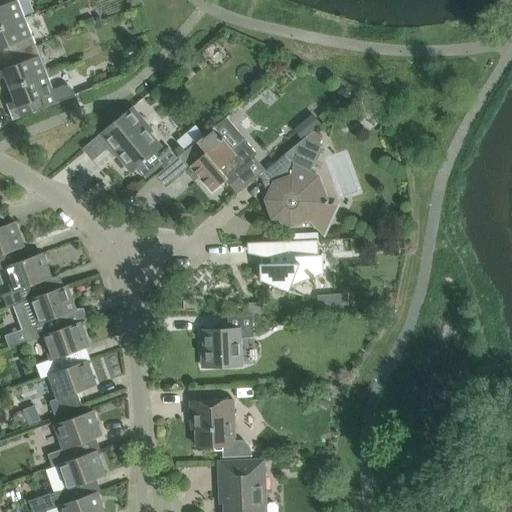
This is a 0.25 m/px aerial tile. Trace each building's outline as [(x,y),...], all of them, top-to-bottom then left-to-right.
[(0,0),(0,28),(25,19),(17,0),(0,0)] [(0,60),(36,46),(25,19),(0,28),(0,60)] [(10,89),(47,75),(36,46),(0,60),(0,78),(5,76),(10,89)] [(64,85),(53,90),(47,75),(10,89),(15,100),(6,104),(13,120),(75,95),(75,94),(74,94),(73,91),(72,91),(71,89),(70,88),(69,87),(67,86),(65,86),(64,85)] [(165,145),(142,118),(139,120),(129,109),(100,134),(109,145),(108,145),(131,173),(138,168),(146,177),(161,164),(164,168),(175,159),(177,158),(169,147),(159,155),(157,152),(165,145)] [(186,150),(204,135),(196,125),(177,140),(186,150)] [(177,158),(175,159),(185,171),(191,167),(201,178),(212,192),(226,180),(237,194),(253,180),(242,167),(257,154),(244,138),(241,141),(231,149),(214,127),(204,135),(186,150),(177,158)] [(318,176),(311,172),(323,145),(319,144),(323,136),(312,131),(264,171),(273,183),(265,200),(272,218),(290,227),(309,220),(316,228),(328,202),(318,176)] [(0,269),(42,254),(42,252),(7,265),(3,254),(24,246),(15,222),(0,227),(0,269)] [(260,280),(261,280),(289,291),(292,284),(311,277),(311,278),(315,277),(315,276),(323,273),(323,253),(321,253),(321,254),(319,255),(318,240),(272,242),(273,263),(260,264),(260,280)] [(43,295),(67,286),(67,285),(34,296),(30,285),(51,278),(42,254),(0,269),(5,268),(13,290),(3,294),(8,307),(43,295)] [(28,341),(80,322),(80,321),(59,329),(55,317),(76,310),(67,286),(43,295),(8,307),(8,308),(15,306),(23,328),(5,334),(10,347),(28,341)] [(347,294),(332,295),(333,311),(348,310),(347,294)] [(202,367),(222,366),(242,365),(240,337),(254,337),(253,315),(227,316),(228,329),(215,329),(214,326),(206,327),(206,330),(203,330),(204,348),(201,348),(202,367)] [(84,361),(80,350),(89,346),(80,322),(28,341),(42,336),(50,359),(36,364),(41,378),(87,361),(87,360),(84,361)] [(87,361),(41,378),(49,375),(57,398),(49,401),(54,414),(82,404),(77,392),(96,385),(87,361)] [(235,440),(234,427),(233,399),(190,401),(191,416),(195,416),(197,447),(222,445),(223,456),(250,455),(251,449),(249,445),(248,443),(246,441),(243,440),(242,439),(235,440)] [(34,407),(23,411),(28,426),(40,422),(34,407)] [(58,465),(79,456),(75,445),(101,435),(92,410),(54,424),(63,448),(47,454),(52,467),(58,465)] [(52,495),(27,504),(30,511),(44,511),(46,511),(56,507),(97,492),(96,491),(83,496),(79,485),(97,478),(105,475),(96,451),(96,450),(79,456),(58,465),(52,467),(45,470),(54,493),(51,494),(52,495)] [(238,460),(218,461),(219,494),(223,494),(223,511),(260,511),(260,492),(266,492),(265,459),(238,460)] [(103,511),(97,492),(56,507),(46,511),(103,511)]
